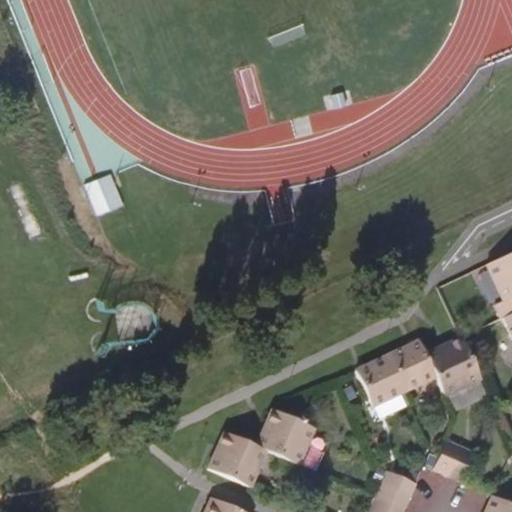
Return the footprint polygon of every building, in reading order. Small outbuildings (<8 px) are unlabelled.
[(85,181),(97,214),(124,204),(112,171),(85,181)] [(511,253),(484,266),(501,301),(508,316),(511,314),(511,253)] [(500,320),(508,316),(501,301),(493,305),(500,320)] [(511,314),(508,316),(500,320),(511,343),(511,314)] [(479,381),(459,340),(423,356),(433,378),(443,398),(479,381)] [(433,378),(423,356),(417,343),(384,358),(400,393),(433,378)] [(400,393),(384,358),(352,373),(369,408),(400,393)] [(270,411),(254,448),(265,453),(291,465),(308,428),(291,421),(270,411)] [(207,471),(249,490),(265,453),(254,448),(223,435),(207,471)] [(457,449),(444,444),(439,457),(432,472),(445,478),(457,449)] [(445,478),(460,485),(472,456),(457,449),(445,478)] [(425,469),(432,472),(439,457),(431,453),(425,469)] [(379,488),(408,500),(414,486),(385,473),(379,488)] [(373,501),(396,511),(402,511),(408,500),(379,488),(373,501)] [(511,511),(511,507),(490,498),(484,511),(511,511)] [(236,511),(210,500),(204,511),(236,511)] [(396,511),(373,501),(367,511),(396,511)]
